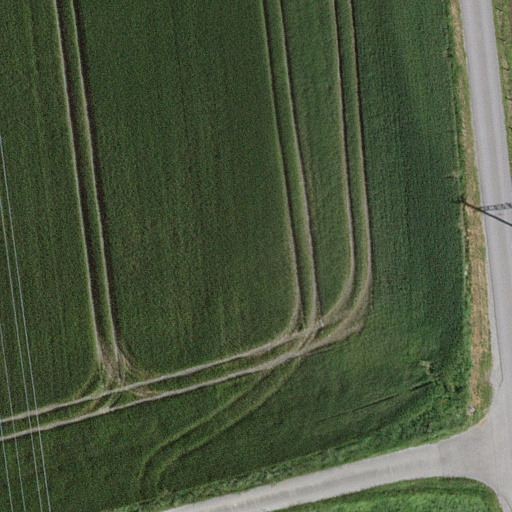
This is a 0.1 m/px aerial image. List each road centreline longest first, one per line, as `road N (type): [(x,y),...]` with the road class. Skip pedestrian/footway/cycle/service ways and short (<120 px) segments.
road 1 (unclassified): [(511,329),(476,0)]
road 2 (unclassified): [(511,445),(220,511)]
